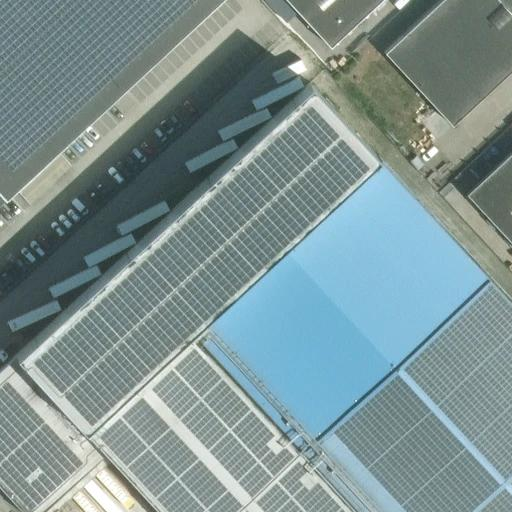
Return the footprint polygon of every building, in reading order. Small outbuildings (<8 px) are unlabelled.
[(0,0),(0,199),(216,0),(0,0)] [(286,0),(330,47),(380,0),(286,0)] [(452,125),(511,69),(511,0),(440,0),(384,52),(452,125)] [(511,151),(466,194),(511,243),(511,151)] [(511,511),(511,299),(379,155),(84,428),(161,511),(511,511)]
